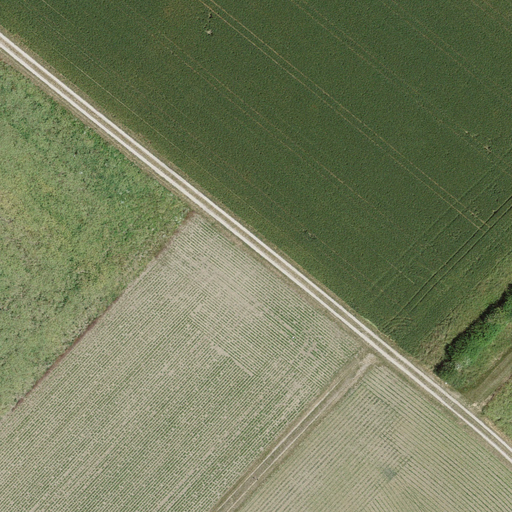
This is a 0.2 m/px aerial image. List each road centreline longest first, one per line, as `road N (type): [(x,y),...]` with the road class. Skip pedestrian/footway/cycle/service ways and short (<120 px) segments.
road 1 (track): [(0,37),(511,456)]
road 2 (track): [(228,511),(380,345)]
